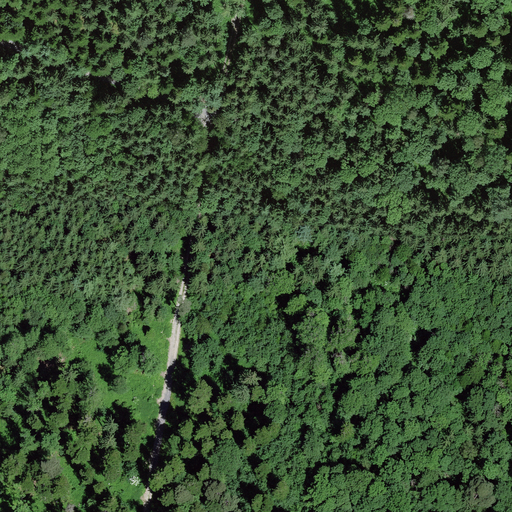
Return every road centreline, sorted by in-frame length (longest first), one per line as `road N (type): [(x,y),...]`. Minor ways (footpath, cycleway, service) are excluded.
road 1 (track): [(241,0),(212,120),(146,511)]
road 2 (track): [(0,39),(212,120)]
